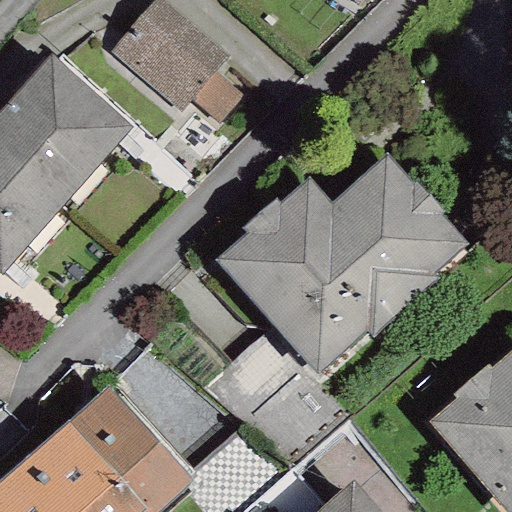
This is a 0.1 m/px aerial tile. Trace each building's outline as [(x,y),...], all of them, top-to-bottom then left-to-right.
[(177,104),(217,58),(156,4),(115,49),(177,104)] [(0,262),(116,132),(49,72),(0,127),(0,262)] [(448,251),(382,175),(329,221),(308,196),(228,265),(276,322),(303,353),(358,306),(369,320),(448,251)] [(241,430),(291,469),(345,420),(310,379),(319,372),(303,353),(276,322),(201,388),(241,430)] [(511,510),(511,366),(441,427),(511,510)] [(148,511),(171,491),(182,482),(108,399),(0,493),(0,511),(148,511)] [(328,511),(291,469),(241,430),(182,482),(171,491),(189,511),(328,511)]
